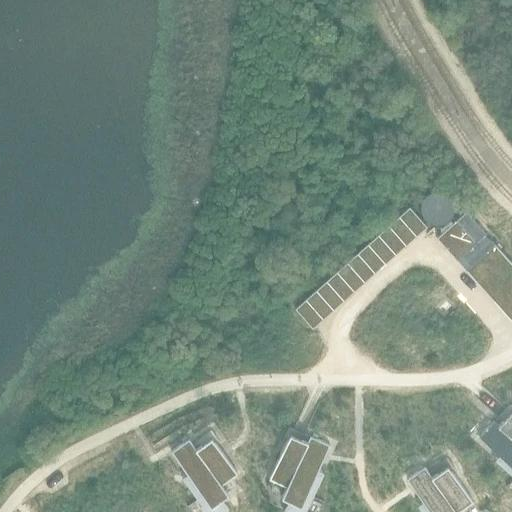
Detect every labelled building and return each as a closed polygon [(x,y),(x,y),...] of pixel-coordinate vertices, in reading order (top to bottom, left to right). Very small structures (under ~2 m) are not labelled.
[(408,206),(398,215),(415,235),(426,226),(408,206)] [(465,210),(436,237),(445,248),(475,221),(465,210)] [(398,215),(387,224),(405,244),(415,235),(398,215)] [(475,221),(445,248),(455,259),(485,232),(475,221)] [(387,224),(377,233),(395,253),(405,244),(387,224)] [(377,233),(367,243),(384,263),(395,253),(377,233)] [(511,262),(493,242),(470,263),(511,310),(511,262)] [(367,243),(356,252),(374,272),(384,263),(367,243)] [(356,252),(346,261),(364,281),(374,272),(356,252)] [(346,261),(336,270),(353,290),(364,281),(346,261)] [(336,270),(325,279),(343,299),(353,290),(336,270)] [(325,279),(315,289),(333,308),(343,299),(325,279)] [(315,289),(305,298),(322,318),(333,308),(315,289)] [(305,298),(294,307),(312,327),(322,318),(305,298)] [(511,411),(510,409),(497,424),(511,436),(511,411)] [(493,419),(478,435),(511,466),(511,436),(497,424),(493,419)] [(286,486),(281,496),(288,499),(292,492),(304,498),(329,444),(309,435),(304,445),(286,486)] [(211,436),(195,447),(221,484),(236,472),(211,436)] [(287,437),(268,477),(286,486),(304,445),(287,437)] [(188,438),(170,451),(205,499),(216,491),(221,498),(228,493),(221,484),(195,447),(188,438)] [(447,465),(431,476),(456,511),(472,501),(447,465)] [(424,466),(406,478),(422,501),(429,511),(456,511),(431,476),(424,466)]
